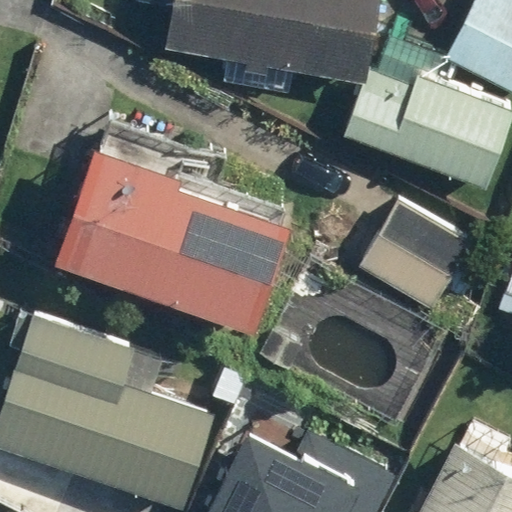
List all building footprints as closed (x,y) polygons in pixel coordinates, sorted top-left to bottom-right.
[(170,0),(166,41),(241,50),(239,63),(274,67),(275,57),(354,66),(333,122),(481,178),(508,105),(365,51),(371,0),(170,0)] [(511,0),(464,0),(437,52),(511,90),(511,0)] [(93,112),(43,250),(248,319),(284,214),(170,176),(181,142),(93,112)] [(427,301),(440,279),(459,292),(475,266),(456,254),(467,237),(400,194),(359,258),(427,301)] [(511,253),(496,303),(511,308),(511,253)] [(274,350),(393,417),(446,324),(327,257),(274,350)] [(26,303),(0,385),(0,440),(178,498),(208,403),(151,384),(163,347),(26,303)] [(247,406),(198,511),(356,511),(378,465),(247,406)] [(511,511),(511,442),(472,421),(463,438),(448,430),(404,511),(511,511)]
